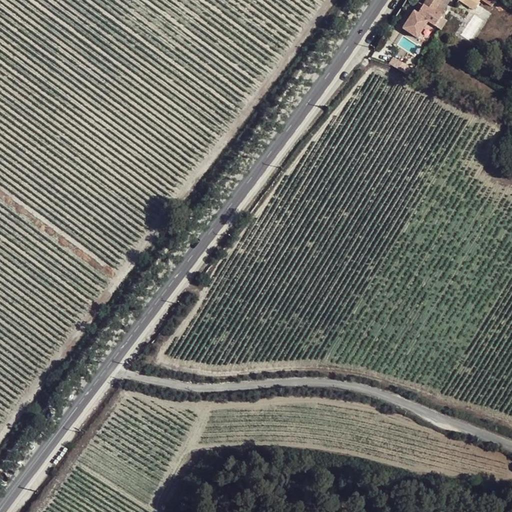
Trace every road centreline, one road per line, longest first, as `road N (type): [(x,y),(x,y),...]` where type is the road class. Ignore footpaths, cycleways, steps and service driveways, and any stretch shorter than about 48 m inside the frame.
road 1 (tertiary): [(383,0),(309,111),(112,367)]
road 2 (unclassified): [(112,367),(211,386),(354,385),(511,444)]
road 3 (tertiary): [(112,367),(0,510)]
